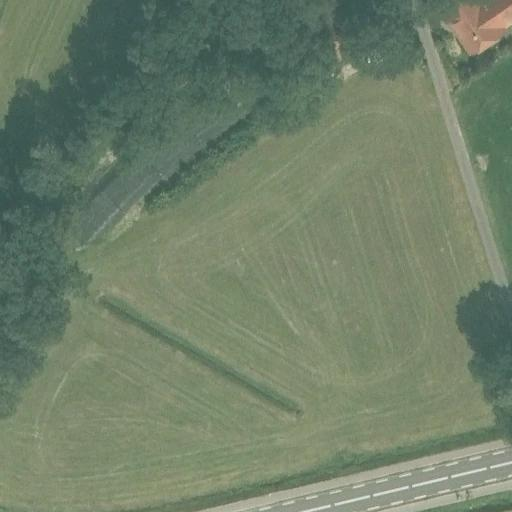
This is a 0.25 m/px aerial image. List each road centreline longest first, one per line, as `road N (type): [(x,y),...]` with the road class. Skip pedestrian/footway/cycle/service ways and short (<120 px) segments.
road 1 (unknown): [(257,0),(171,66),(97,141),(0,279)]
road 2 (unknown): [(511,308),(420,0)]
road 3 (secondary): [(307,511),(511,465)]
